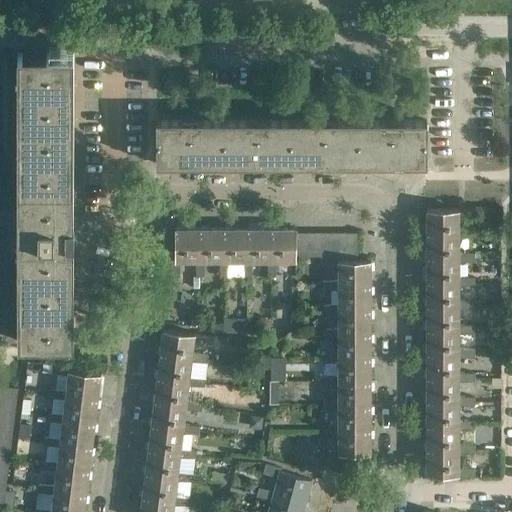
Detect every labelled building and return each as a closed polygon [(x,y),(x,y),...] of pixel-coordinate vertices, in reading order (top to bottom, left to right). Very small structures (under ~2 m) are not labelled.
[(69,51),(17,51),(17,53),(22,53),(21,339),(18,339),(18,340),(73,340),(74,238),(74,219),(74,51),(69,51)] [(228,119),(156,119),(156,163),(228,163),(228,119)] [(295,119),(228,119),(228,163),(295,163),(295,119)] [(362,119),(295,119),(295,163),(362,163),(362,119)] [(426,119),(362,119),(362,163),(427,163),(426,119)] [(427,208),(427,233),(458,233),(458,237),(474,235),(474,229),(458,229),(459,208),(427,208)] [(176,259),(172,259),(172,275),(181,275),(181,259),(195,259),(200,259),(200,227),(175,227),(176,259)] [(200,259),(195,259),(197,275),(204,275),(205,259),(219,260),(224,260),(224,227),(200,227),(200,259)] [(224,260),(219,260),(221,276),(228,276),(228,259),(243,259),(248,259),(248,227),(224,227),(224,260)] [(248,259),(243,259),(245,275),(247,275),(252,275),(252,259),(267,259),(273,259),(272,228),(248,227),(248,259)] [(273,259),(267,259),(269,275),(276,276),(276,259),(296,259),(296,255),(296,232),(296,228),(272,228),(273,259)] [(296,232),(296,255),(308,255),(308,232),(296,232)] [(308,232),(308,255),(321,255),(321,232),(308,232)] [(321,255),(323,255),(333,256),(333,232),(321,232),(321,255)] [(333,232),(333,256),(338,256),(338,259),(346,259),(346,232),(333,232)] [(346,232),(346,259),(358,259),(358,232),(346,232)] [(427,233),(427,256),(459,257),(458,261),(474,260),(474,252),(458,252),(458,237),(458,233),(427,233)] [(338,256),(333,256),(323,255),(323,265),(338,265),(338,281),(338,283),(370,283),(370,259),(358,259),(346,259),(338,259),(338,256)] [(427,256),(427,281),(459,281),(459,285),(475,284),(475,276),(459,276),(458,261),(459,257),(427,256)] [(338,283),(338,281),(323,281),(323,288),(338,289),(338,305),(338,308),(370,307),(370,283),(338,283)] [(459,281),(427,281),(427,304),(459,305),(459,309),(475,308),(474,300),(459,300),(459,285),(459,281)] [(459,305),(427,304),(427,328),(459,328),(459,333),(474,331),(475,324),(458,324),(459,309),(459,305)] [(338,313),(338,328),(338,331),(370,331),(370,307),(338,308),(338,305),(323,305),(323,312),(338,313)] [(260,329),(265,329),(269,325),(269,320),(265,317),(260,317),(256,320),(256,325),(260,329)] [(246,318),(223,318),(223,329),(246,332),(246,331),(246,330),(246,318)] [(163,328),(159,353),(191,357),(190,361),(207,362),(207,354),(192,352),(194,332),(163,328)] [(338,336),(338,352),(338,355),(370,355),(370,331),(338,331),(338,328),(322,329),(323,336),(338,336)] [(427,328),(427,353),(458,353),(459,356),(475,355),(475,348),(459,348),(459,333),(459,328),(427,328)] [(338,355),(338,352),(322,353),(322,360),(338,360),(338,376),(338,379),(370,379),(370,355),(338,355)] [(159,353),(156,376),(188,381),(188,385),(204,386),(205,378),(189,376),(190,361),(191,357),(159,353)] [(427,353),(426,377),(458,377),(459,380),(475,379),(475,372),(458,372),(459,356),(458,353),(427,353)] [(53,363),(52,372),(57,373),(55,389),(66,390),(66,393),(98,397),(101,373),(69,369),(69,365),(53,363)] [(156,376),(153,401),(185,405),(185,409),(201,410),(204,386),(188,385),(188,381),(156,376)] [(338,385),(338,400),(338,403),(370,403),(370,379),(338,379),(338,376),(322,377),(322,384),(338,385)] [(426,377),(426,400),(459,401),(459,404),(475,404),(475,396),(459,396),(459,380),(458,377),(426,377)] [(0,385),(0,397),(16,400),(18,387),(0,385)] [(50,389),(49,396),(65,398),(63,413),(62,417),(95,421),(98,397),(66,393),(66,390),(55,389),(50,389)] [(0,397),(0,409),(15,412),(16,400),(0,397)] [(338,409),(338,423),(338,427),(370,427),(370,403),(338,403),(338,400),(322,401),(322,408),(338,409)] [(426,400),(426,425),(459,424),(459,428),(474,427),(474,420),(459,420),(459,404),(459,401),(426,400)] [(153,401),(150,424),(182,429),(182,433),(198,434),(199,426),(183,423),(185,409),(185,405),(153,401)] [(0,409),(0,422),(13,424),(15,412),(0,409)] [(47,413),(46,420),(62,422),(60,437),(59,441),(91,445),(92,445),(95,421),(62,417),(63,413),(47,413)] [(0,422),(0,434),(12,436),(13,424),(0,422)] [(338,427),(338,423),(322,425),(322,432),(338,433),(338,452),(370,452),(370,427),(338,427)] [(150,424),(147,448),(180,452),(179,456),(195,457),(196,450),(180,447),(182,433),(182,429),(150,424)] [(426,425),(426,448),(459,448),(459,453),(474,452),(474,444),(459,444),(459,428),(459,424),(426,425)] [(0,434),(0,447),(10,448),(12,436),(0,434)] [(44,437),(44,444),(59,447),(57,461),(56,465),(89,469),(92,445),(91,445),(59,441),(60,437),(44,437)] [(0,447),(0,459),(9,461),(10,448),(0,447)] [(147,448),(144,472),(177,476),(176,480),(192,481),(193,474),(177,472),(179,456),(180,452),(147,448)] [(426,448),(426,473),(458,474),(458,477),(474,477),(474,468),(459,468),(459,453),(459,448),(426,448)] [(323,473),(323,457),(311,457),(311,470),(323,473)] [(0,459),(0,472),(7,473),(9,461),(0,459)] [(41,461),(40,468),(56,471),(54,485),(53,489),(86,493),(89,469),(56,465),(57,461),(41,461)] [(266,462),(266,463),(263,471),(278,475),(274,489),(273,493),(305,501),(311,478),(279,469),(281,466),(266,462)] [(144,472),(141,496),(174,500),(173,505),(189,505),(190,498),(174,496),(176,480),(177,476),(144,472)] [(228,474),(220,472),(216,475),(215,480),(226,482),(228,474)] [(38,485),(37,492),(53,494),(50,510),(50,511),(83,511),(86,493),(53,489),(54,485),(38,485)] [(271,499),(268,511),(267,511),(301,511),(305,501),(273,493),(274,489),(259,487),(257,494),(271,499)] [(4,497),(3,508),(11,509),(13,490),(5,489),(4,497)] [(141,496),(139,511),(172,511),(173,505),(174,500),(141,496)]
